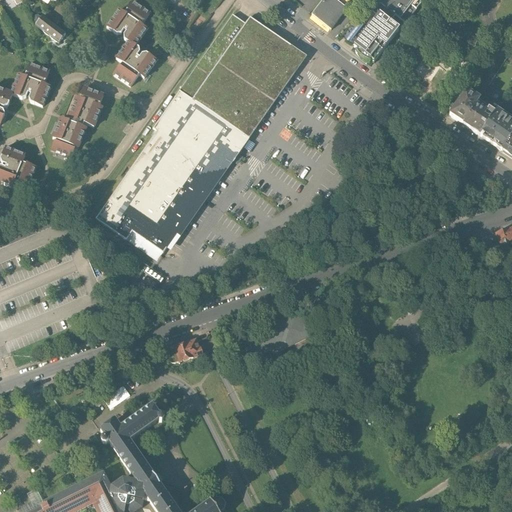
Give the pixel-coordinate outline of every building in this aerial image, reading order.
[(150,27),(144,23),(151,12),(133,0),(132,0),(126,10),(120,6),(106,27),(121,38),(127,42),(138,44),(150,27)] [(326,0),(317,13),(337,29),(354,8),(343,0),(379,0),(374,7),(384,14),(360,45),(380,60),(405,27),(396,20),(401,14),(411,21),(427,0),(326,0)] [(50,12),(41,25),(63,41),(72,28),(50,12)] [(239,13),(185,90),(249,134),(296,67),(307,52),(295,44),(255,16),(251,22),(239,13)] [(130,87),(138,74),(145,79),(160,59),(144,48),(138,44),(127,42),(115,58),(120,61),(111,74),(130,87)] [(54,85),(45,80),(50,69),(31,60),(26,72),(21,69),(12,89),(14,94),(26,100),(43,108),(54,85)] [(477,90),(472,96),(478,100),(496,75),(490,71),(484,80),(479,81),(477,90)] [(12,89),(0,84),(0,124),(7,110),(14,94),(12,89)] [(66,118),(65,119),(60,117),(47,149),(53,151),(73,159),(87,123),(95,126),(106,96),(79,85),(66,118)] [(249,134),(185,90),(160,125),(164,127),(101,217),(131,238),(136,229),(167,251),(235,154),(249,134)] [(465,92),(449,117),(463,126),(477,104),(479,101),(478,100),(472,96),(465,92)] [(494,115),(477,104),(463,126),(480,137),(494,115)] [(511,122),(496,112),(494,115),(480,137),(502,151),(511,136),(511,122)] [(511,136),(502,151),(511,157),(511,136)] [(37,165),(22,159),(24,155),(4,147),(0,157),(0,182),(12,187),(14,181),(28,187),(37,165)] [(37,220),(41,230),(54,226),(50,215),(37,220)] [(511,230),(495,236),(500,250),(511,246),(511,248),(511,230)] [(297,312),(252,334),(258,345),(253,347),(258,357),(280,346),(282,350),(314,334),(308,323),(304,325),(297,312)] [(201,356),(196,342),(174,349),(175,351),(173,351),(170,352),(168,354),(168,356),(167,358),(168,361),(170,363),(172,364),(174,364),(177,363),(179,362),(179,364),(201,356)] [(159,417),(152,408),(120,430),(114,422),(104,429),(99,432),(103,438),(100,440),(100,443),(102,447),(106,447),(108,445),(134,484),(144,497),(153,511),(215,511),(209,503),(196,511),(176,511),(156,481),(129,443),(158,423),(161,424),(164,422),(164,419),(163,417),(160,416),(159,417)] [(37,511),(81,511),(93,506),(95,511),(122,511),(111,489),(104,475),(44,504),(46,508),(37,511)] [(122,481),(111,489),(122,511),(138,511),(142,510),(144,497),(134,484),(122,481)] [(214,500),(209,503),(215,511),(224,511),(225,507),(222,501),(214,500)]
